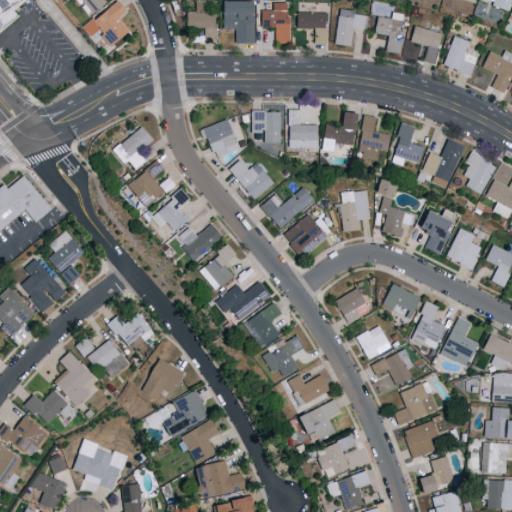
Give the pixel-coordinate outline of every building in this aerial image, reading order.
[(0,28),(0,0),(21,0),(10,10),(15,16),(0,28)] [(76,0),(89,14),(104,2),(102,0),(76,0)] [(126,12),(115,0),(113,0),(81,28),(98,47),(104,41),(108,46),(127,30),(118,20),(126,12)] [(251,43),(251,1),(220,0),(220,28),(233,28),(233,43),(251,43)] [(480,0),(508,8),(510,0),(480,0)] [(213,42),(213,1),(194,1),(194,11),(185,11),(185,27),(202,27),(202,42),(213,42)] [(286,2),(271,2),(271,10),(258,10),(258,27),(273,26),(273,40),(287,40),(286,2)] [(364,28),(366,13),(337,9),(333,44),(349,46),(351,26),(364,28)] [(294,28),(309,28),(308,43),(324,44),(325,12),(295,11),(294,28)] [(399,53),(401,30),(399,30),(400,20),(374,18),(373,33),(385,34),(384,51),(399,53)] [(433,62),(440,32),(412,26),(408,42),(426,45),(422,60),(433,62)] [(464,52),(468,41),(452,35),(440,66),(468,76),(475,56),(464,52)] [(511,68),(511,54),(502,50),(500,56),(488,51),(481,67),(495,73),(489,87),(501,93),(511,68)] [(315,123),(298,123),(298,108),(286,108),(286,146),(315,147),(315,123)] [(350,144),(354,111),(340,109),(338,125),(322,123),(319,148),(331,150),(332,141),(350,144)] [(278,142),(279,110),(252,110),(251,131),(262,132),(262,142),(278,142)] [(388,132),(371,129),(373,115),(362,113),(354,155),(374,159),(376,148),(385,150),(388,132)] [(201,126),(212,156),(236,148),(225,118),(201,126)] [(400,164),(402,158),(416,162),(421,145),(408,141),(412,126),(400,122),(389,161),(400,164)] [(151,138),(138,124),(112,148),(132,169),(146,157),(139,150),(151,138)] [(429,181),(445,187),(461,144),(445,138),(439,155),(427,151),(420,169),(432,174),(429,181)] [(467,177),(463,185),(479,193),(493,164),(468,151),(463,162),(467,163),(461,174),(467,177)] [(246,169),(237,158),(225,168),(252,199),(272,181),(254,162),(246,169)] [(506,217),(511,204),(511,173),(510,173),(511,169),(511,167),(499,161),(484,195),(495,200),(490,210),(506,217)] [(59,202),(36,223),(26,211),(7,226),(0,232),(0,190),(3,188),(27,175),(46,196),(55,197),(59,202)] [(312,199),(301,186),(281,202),(273,193),(258,205),(276,227),(312,199)] [(367,218),(366,189),(338,191),(341,230),(358,229),(357,218),(367,218)] [(398,235),(401,222),(408,224),(411,212),(388,207),(391,198),(382,196),(378,211),(385,213),(380,230),(398,235)] [(438,253),(452,220),(423,208),(415,227),(429,233),(423,247),(438,253)] [(282,232),(300,255),(325,235),(307,213),(282,232)] [(195,235),(188,226),(177,234),(184,243),(180,246),(190,260),(221,238),(210,223),(195,235)] [(470,268),(479,246),(470,242),(473,234),(457,227),(445,257),(470,268)] [(46,258),(59,272),(83,250),(64,229),(48,244),(54,251),(46,258)] [(214,289),(231,274),(222,264),(235,253),(227,244),(197,269),(214,289)] [(63,290),(33,258),(22,268),(29,274),(17,285),(41,311),(63,290)] [(68,283),(79,274),(70,264),(59,273),(68,283)] [(222,312),(229,307),(235,318),(268,296),(258,281),(241,292),(236,285),(214,299),(222,312)] [(396,313),(409,318),(418,294),(388,283),(380,305),(390,308),(392,303),(399,306),(396,313)] [(33,313),(7,286),(0,292),(0,320),(13,333),(23,324),(22,323),(33,313)] [(333,297),(344,321),(367,311),(356,287),(333,297)] [(408,338),(433,348),(443,324),(430,319),(437,305),(424,300),(408,338)] [(269,321),(280,313),(272,301),(242,322),(259,347),(278,334),(269,321)] [(105,323),(126,346),(148,326),(134,311),(122,322),(115,314),(105,323)] [(438,354),(465,366),(476,342),(463,336),(469,321),(455,315),(438,354)] [(388,346),(377,324),(354,336),(365,358),(388,346)] [(480,349),(492,354),(488,362),(501,368),(504,360),(509,362),(511,354),(511,343),(488,332),(480,349)] [(92,347),(83,336),(73,345),(82,356),(92,347)] [(281,375),(296,367),(289,353),(302,346),(296,336),(261,355),(270,372),(277,368),(281,375)] [(126,364),(108,338),(86,353),(104,379),(126,364)] [(411,365),(403,348),(369,363),(374,374),(385,369),(388,376),(376,381),(382,394),(401,385),(399,381),(409,376),(405,368),(411,365)] [(79,386),(90,375),(67,350),(57,360),(67,370),(53,383),(74,405),(86,394),(79,386)] [(161,388),(169,393),(181,371),(156,357),(139,389),(155,398),(161,388)] [(511,371),(490,372),(490,401),(511,401),(511,371)] [(297,373),(286,379),(299,404),(328,390),(319,373),(301,382),(297,373)] [(435,409),(425,381),(394,392),(400,408),(392,411),(396,424),(435,409)] [(177,411),(160,421),(168,435),(207,414),(194,388),(171,400),(177,411)] [(56,411),(62,417),(70,408),(50,389),(39,401),(31,393),(22,403),(44,424),(56,411)] [(317,439),(333,431),(326,416),(338,411),(332,398),(295,416),(303,433),(312,429),(317,439)] [(511,437),(511,418),(506,419),(506,406),(490,406),(489,419),(483,419),(482,436),(511,437)] [(12,429),(2,423),(0,425),(0,437),(31,455),(44,431),(19,416),(12,429)] [(207,437),(217,433),(211,419),(180,433),(193,462),(214,452),(207,437)] [(409,457),(433,450),(429,437),(436,435),(432,420),(401,429),(409,457)] [(340,451),(353,445),(349,434),(320,446),(323,453),(315,456),(323,477),(347,468),(340,451)] [(503,473),(504,456),(511,456),(511,442),(480,441),(479,472),(503,473)] [(17,476),(11,472),(20,458),(0,445),(0,484),(9,489),(17,476)] [(71,468),(97,478),(95,483),(110,489),(123,454),(109,449),(108,453),(93,447),(90,455),(77,450),(71,468)] [(47,459),(52,474),(65,468),(59,454),(47,459)] [(437,484),(452,479),(444,454),(429,460),(437,484)] [(243,487),(240,472),(227,474),(224,459),(197,464),(200,483),(193,485),(195,496),(243,487)] [(343,509),(361,503),(356,487),(368,483),(364,470),(325,483),(329,497),(338,494),(343,509)] [(42,491),(37,502),(54,509),(65,483),(37,471),(30,487),(42,491)] [(432,489),(429,473),(415,476),(418,492),(432,489)] [(511,508),(511,479),(481,478),(479,498),(485,498),(484,507),(511,508)] [(118,485),(121,511),(139,511),(135,482),(118,485)] [(425,511),(459,511),(455,490),(430,495),(433,507),(425,509),(425,511)] [(208,503),(210,511),(257,511),(258,511),(252,511),(249,495),(208,503)] [(195,511),(194,502),(177,505),(177,511),(195,511)]
